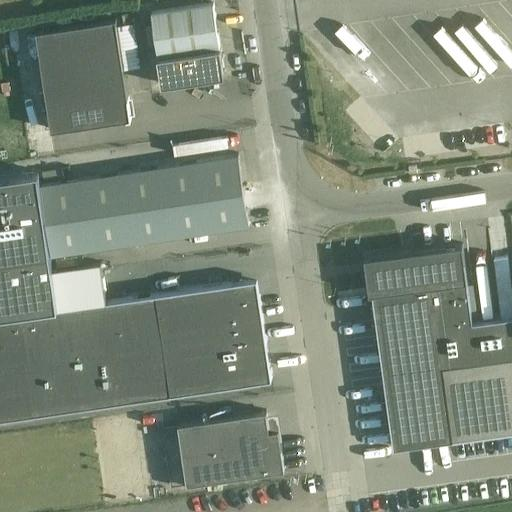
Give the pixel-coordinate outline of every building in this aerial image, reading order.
[(214,1),(152,11),(159,55),(158,55),(163,86),(226,76),(222,46),(221,46),(214,1)] [(117,17),(37,29),(52,129),(128,117),(128,118),(132,117),(129,97),(117,17)] [(245,188),(239,153),(200,158),(205,194),(245,188)] [(205,194),(200,158),(160,164),(166,200),(205,194)] [(121,171),(126,206),(166,200),(160,164),(121,171)] [(39,170),(0,176),(0,417),(32,413),(172,392),(167,359),(157,292),(59,306),(39,170)] [(81,177),(87,212),(126,206),(121,171),(81,177)] [(42,183),(47,218),(87,212),(81,177),(42,183)] [(205,194),(211,229),(250,223),(245,188),(205,194)] [(166,200),(171,235),(211,229),(205,194),(166,200)] [(126,206),(132,241),(171,235),(166,200),(126,206)] [(126,206),(87,212),(92,247),(132,241),(126,206)] [(87,212),(47,218),(53,253),(92,247),(87,212)] [(413,445),(511,430),(511,313),(473,319),(462,242),(390,252),(365,256),(367,268),(370,292),(374,292),(379,324),(381,342),(384,357),(386,373),(388,389),(391,404),(392,417),(395,435),(397,448),(413,445)] [(232,281),(157,292),(167,359),(172,392),(273,377),(267,332),(259,277),(232,281)] [(364,321),(363,280),(333,280),(334,322),(364,321)] [(182,442),(166,444),(172,485),(286,468),(280,427),(270,429),(267,409),(261,410),(179,422),(182,442)]
